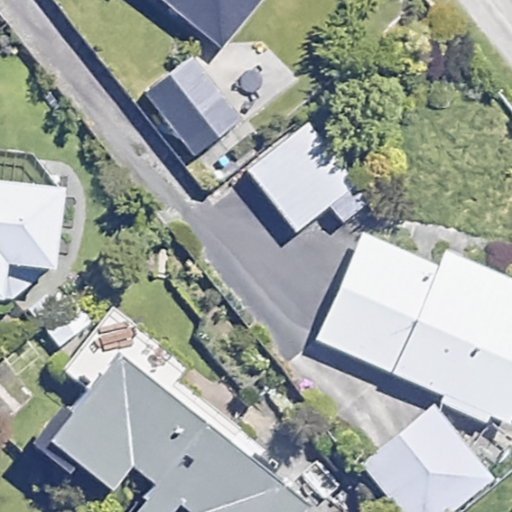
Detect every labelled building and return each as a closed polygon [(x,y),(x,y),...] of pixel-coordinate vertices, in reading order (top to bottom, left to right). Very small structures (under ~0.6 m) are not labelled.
[(259,0),(162,0),(222,47),(259,0)] [(236,121),(193,66),(144,103),(187,159),(236,121)] [(367,201),(306,123),(246,169),(293,231),(332,202),(345,218),(367,201)] [(0,283),(3,260),(50,265),(59,184),(0,177),(0,283)] [(433,412),(428,406),(358,465),(397,511),(445,511),(488,476),(473,459),(492,416),(507,422),(511,411),(511,279),(443,250),(436,267),(361,234),(316,338),(441,393),(433,412)] [(152,481),(131,507),(127,511),(302,511),(308,505),(167,394),(187,368),(111,308),(63,370),(84,386),(44,438),(105,487),(126,460),(152,481)]
